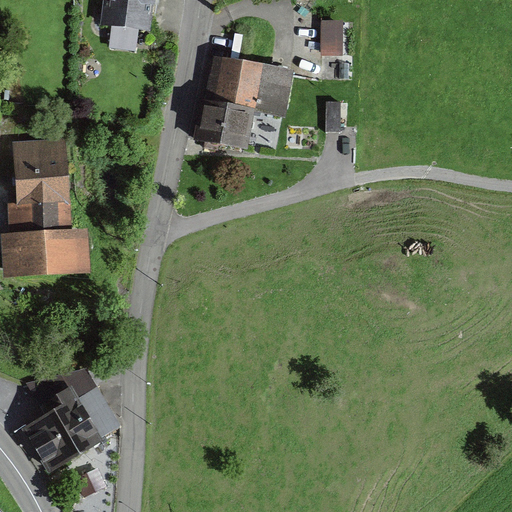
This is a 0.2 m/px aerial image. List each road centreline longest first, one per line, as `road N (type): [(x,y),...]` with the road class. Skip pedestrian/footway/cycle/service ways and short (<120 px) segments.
road 1 (unclassified): [(128,511),(138,347),(203,0)]
road 2 (track): [(155,236),(315,187),(430,166),(511,183)]
